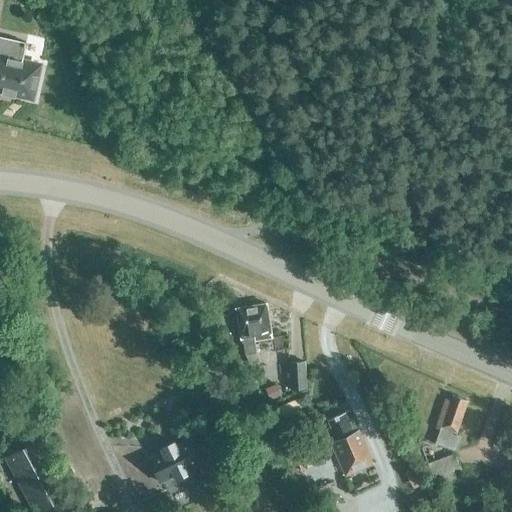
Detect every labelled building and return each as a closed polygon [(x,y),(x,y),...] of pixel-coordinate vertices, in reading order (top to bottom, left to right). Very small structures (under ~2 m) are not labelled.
[(1,93),(14,96),(14,94),(32,98),(34,87),(37,87),(40,76),(36,76),(39,64),(21,60),(25,42),(24,42),(0,37),(0,90),(2,91),(1,93)] [(245,354),(249,363),(260,361),(256,352),(255,340),(271,337),(265,303),(236,308),(241,342),(243,342),(245,354)] [(288,387),(303,386),(302,360),(287,361),(288,387)] [(276,383),(264,388),(268,397),(279,392),(276,383)] [(455,433),(467,400),(452,395),(450,401),(445,399),(435,427),(439,428),(434,443),(455,450),(460,435),(455,433)] [(345,474),(371,463),(357,430),(353,432),(344,412),(328,419),(331,427),(325,429),(345,474)] [(34,511),(71,492),(41,438),(5,458),(34,511)] [(215,466),(205,446),(194,451),(188,439),(149,458),(161,482),(174,475),(176,478),(189,472),(187,469),(199,463),(203,471),(215,466)] [(432,475),(437,473),(441,484),(456,479),(452,468),(458,466),(454,453),(427,463),(432,475)] [(119,488),(107,493),(114,507),(125,501),(119,488)]
